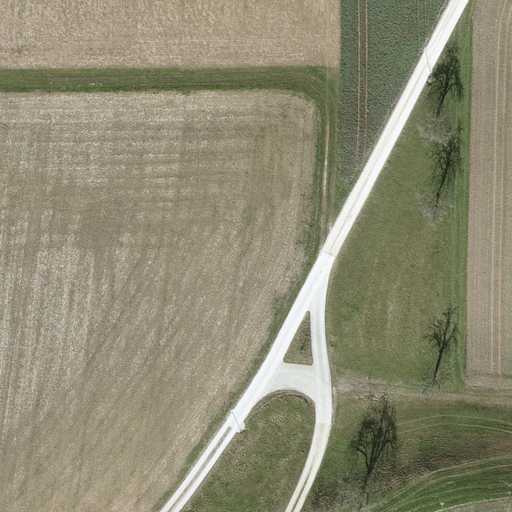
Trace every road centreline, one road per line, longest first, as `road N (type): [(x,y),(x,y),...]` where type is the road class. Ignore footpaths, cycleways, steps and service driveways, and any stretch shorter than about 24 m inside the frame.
road 1 (track): [(298,511),(323,438),(328,388),(323,272),(334,100),(313,78),(0,81)]
road 2 (track): [(167,511),(269,368),(463,0)]
